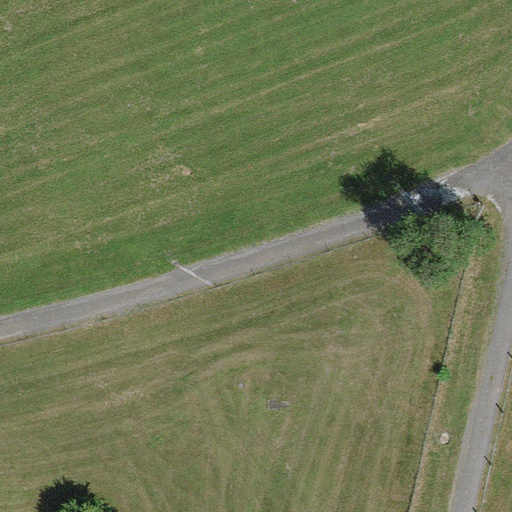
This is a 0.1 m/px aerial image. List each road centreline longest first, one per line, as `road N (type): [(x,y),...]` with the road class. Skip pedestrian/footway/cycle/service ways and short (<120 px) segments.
road 1 (track): [(0,328),(129,299),(511,165)]
road 2 (track): [(511,255),(465,511)]
